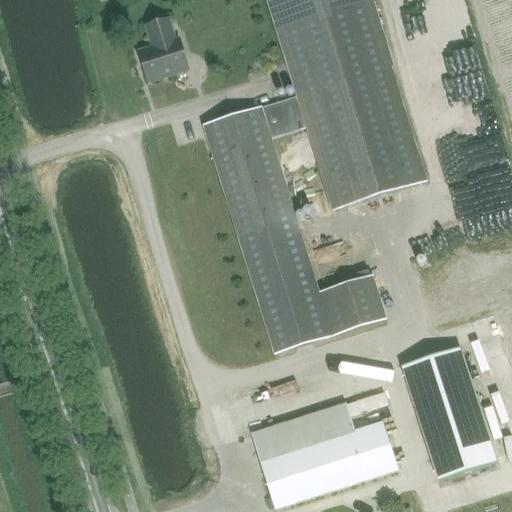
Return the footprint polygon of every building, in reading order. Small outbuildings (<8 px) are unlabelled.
[(204,128),(228,206),(275,357),(386,323),(372,278),(319,294),(271,140),(309,128),(336,213),(428,184),(368,0),(267,0),(299,97),(204,128)] [(168,20),(146,27),(150,41),(151,41),(153,48),(138,53),(148,84),(189,71),(179,40),(175,41),(168,20)] [(511,78),(500,82),(511,123),(511,122),(511,78)] [(482,152),(469,114),(474,113),(469,97),(428,111),(445,164),(482,152)] [(439,483),(497,465),(460,350),(402,368),(439,483)] [(364,423),(352,427),(345,406),(251,435),(275,511),(398,472),(382,424),(366,430),(364,423)]
